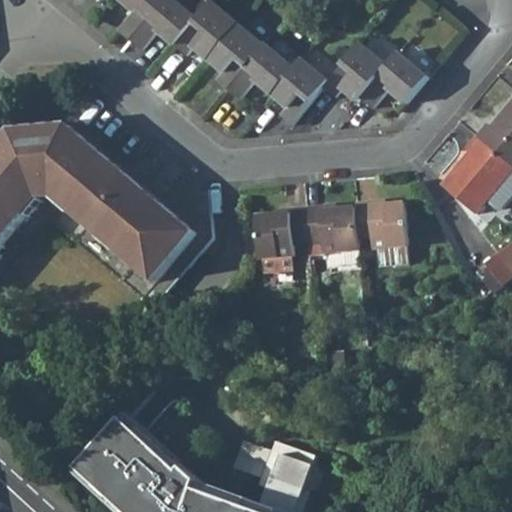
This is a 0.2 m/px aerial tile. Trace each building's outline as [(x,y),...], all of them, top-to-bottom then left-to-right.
[(160,0),(122,0),(132,8),(126,14),(116,27),(129,37),(160,0)] [(160,0),(129,37),(134,42),(140,47),(156,28),(174,42),(196,17),(180,3),(176,0),(160,0)] [(210,0),(196,17),(174,42),(186,52),(193,44),(207,56),(236,22),(210,0)] [(236,22),(207,56),(223,69),(217,78),(229,87),(264,45),(236,22)] [(296,66),(267,42),(264,45),(229,87),(240,97),(255,81),(272,95),(296,66)] [(337,96),(344,89),(361,103),(363,100),(389,69),(362,46),(330,84),(327,87),(337,96)] [(391,91),(408,105),(430,78),(402,54),(389,69),(363,100),(374,110),(391,91)] [(296,66),(272,95),(288,107),(280,117),(293,127),(327,87),(330,84),(301,60),(296,66)] [(511,101),(507,107),(511,110),(496,128),(492,125),(489,123),(477,138),(511,167),(511,101)] [(496,128),(511,110),(507,107),(492,125),(496,128)] [(71,127),(33,129),(16,130),(7,141),(12,147),(17,151),(72,148),(83,136),(71,127)] [(7,141),(0,148),(0,244),(41,197),(56,196),(155,282),(196,235),(83,136),(72,148),(17,151),(12,147),(7,141)] [(502,209),(511,196),(511,167),(477,138),(467,152),(468,152),(472,156),(456,175),(452,171),(440,185),(474,214),(485,201),(495,209),(502,209)] [(452,171),(456,175),(472,156),(468,152),(452,171)] [(379,247),(413,244),(410,202),(390,204),(389,199),(358,202),(359,207),(361,236),(378,235),(379,247)] [(339,203),(307,206),(310,240),(327,239),(328,251),(362,248),(361,236),(359,207),(339,208),(339,203)] [(279,213),(259,215),(263,257),(265,257),(266,272),(297,270),(296,255),(298,255),(297,241),(310,240),(307,206),(279,208),(279,213)] [(379,247),(381,262),(414,259),(413,244),(379,247)] [(511,250),(507,246),(485,265),(504,287),(511,280),(511,250)] [(476,273),(495,296),(504,287),(485,265),(476,273)] [(131,420),(85,469),(131,511),(303,511),(323,462),(282,446),(279,455),(251,444),(240,471),(269,482),(266,489),(275,492),(268,508),(207,484),(149,430),(146,434),(131,420)]
